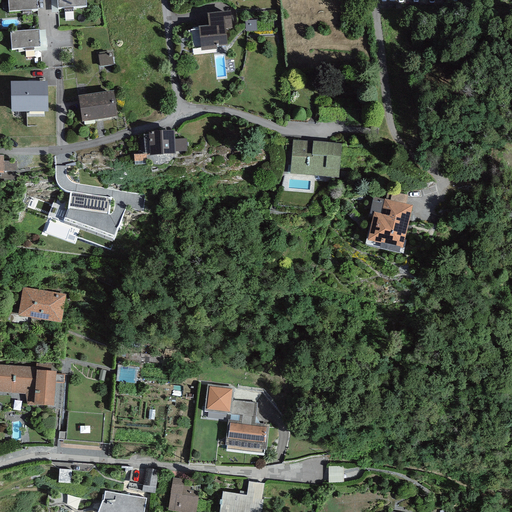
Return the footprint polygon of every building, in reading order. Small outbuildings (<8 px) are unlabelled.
[(36,0),(8,0),(9,14),(38,12),(36,0)] [(86,0),(57,0),(58,10),(87,7),(86,0)] [(232,30),(230,14),(208,17),(209,28),(193,30),(193,32),(190,32),(192,51),(200,50),(201,53),(217,52),(217,49),(227,48),(225,31),(232,30)] [(256,21),(246,22),(246,32),(257,32),(256,21)] [(39,32),(10,33),(11,51),(40,49),(39,32)] [(111,55),(98,57),(100,67),(113,65),(111,55)] [(47,83),(10,84),(11,114),(48,113),(47,83)] [(113,93),(78,98),(82,123),(117,118),(113,93)] [(174,133),(148,135),(150,157),(176,156),(175,153),(187,152),(186,140),(175,141),(174,133)] [(342,146),(293,141),(290,176),(339,180),(342,146)] [(4,157),(0,157),(0,178),(0,182),(15,181),(15,173),(17,173),(16,162),(4,163),(4,157)] [(390,202),(406,205),(408,196),(392,192),(390,202)] [(110,199),(70,194),(68,210),(108,214),(110,199)] [(406,205),(390,202),(385,201),(381,216),(374,214),(367,244),(403,252),(413,207),(406,205)] [(66,296),(22,288),(18,318),(61,325),(66,296)] [(37,369),(0,366),(0,393),(25,395),(27,406),(53,408),(56,374),(36,372),(37,369)] [(234,389),(208,386),(205,413),(231,416),(231,415),(233,401),(234,389)] [(241,423),(255,424),(258,404),(233,401),(231,415),(242,416),(241,423)] [(241,423),(228,421),(225,447),(266,452),(269,426),(255,424),(241,423)] [(343,467),(329,467),(328,484),(343,484),(343,467)] [(71,471),(60,470),(59,484),(71,485),(71,471)] [(159,472),(146,470),(142,492),(155,494),(159,472)] [(184,481),(173,479),(167,511),(197,511),(200,493),(191,491),(191,487),(183,485),(184,481)] [(249,483),(247,497),(222,493),(219,511),(261,511),(263,502),(262,502),(264,485),(249,483)] [(144,511),(146,499),(105,493),(103,502),(102,502),(98,511),(144,511)]
